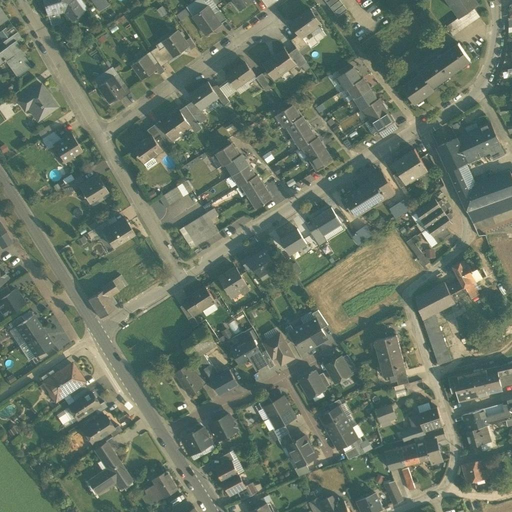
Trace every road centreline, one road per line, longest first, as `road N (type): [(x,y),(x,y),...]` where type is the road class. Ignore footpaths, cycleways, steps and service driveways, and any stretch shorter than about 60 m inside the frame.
road 1 (residential): [(182,278),(420,129)]
road 2 (residential): [(433,374),(407,301),(459,241),(465,222),(420,129)]
road 3 (residential): [(95,135),(272,15)]
road 4 (tertiary): [(0,178),(96,332)]
road 5 (residential): [(95,135),(182,278)]
road 6 (residential): [(19,0),(95,135)]
road 7 (residential): [(163,437),(283,377)]
road 8 (tertiary): [(96,332),(163,437)]
road 9 (residential): [(443,489),(456,452),(433,374)]
